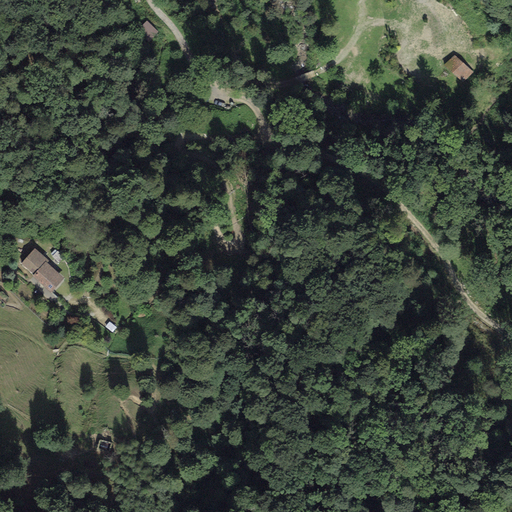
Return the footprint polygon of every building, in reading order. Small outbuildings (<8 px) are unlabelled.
[(452,9),(438,17),(459,53),(473,45),(452,9)] [(156,32),(146,22),(137,30),(147,41),(156,32)] [(439,33),(420,26),(410,56),(436,65),(443,45),(435,42),(439,33)] [(453,55),(443,65),(462,83),(472,73),(453,55)] [(352,63),(346,74),(358,81),(365,70),(352,63)] [(34,249),(20,263),(51,293),(65,279),(34,249)]
